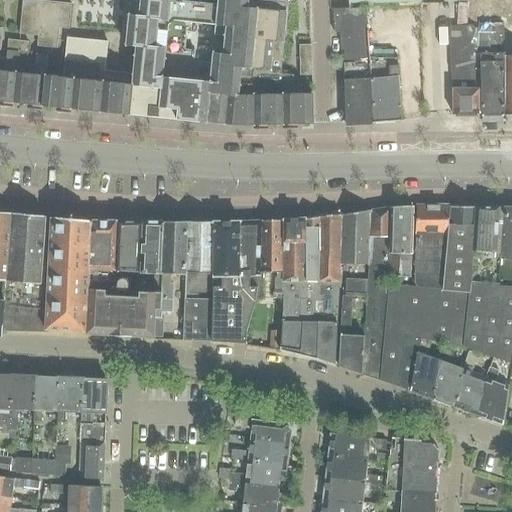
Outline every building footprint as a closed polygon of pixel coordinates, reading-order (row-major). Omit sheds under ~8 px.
[(28,0),(22,0),(20,24),(39,26),(44,27),(47,2),(28,0)] [(105,72),(108,42),(67,38),(66,49),(64,67),(65,67),(64,77),(61,107),(70,108),(71,108),(71,109),(72,109),(72,108),(89,110),(89,111),(90,111),(90,110),(100,111),(100,112),(101,112),(101,111),(118,113),(119,114),(119,113),(129,114),(129,115),(130,115),(130,114),(147,116),(148,117),(148,116),(158,117),(159,118),(159,117),(177,119),(178,120),(178,119),(187,120),(188,121),(188,120),(206,122),(207,122),(224,124),(225,124),(235,125),(236,125),(254,125),(255,125),(264,125),(265,125),(267,125),(282,124),(283,124),(284,124),(293,124),(294,124),(295,124),(312,124),(313,124),(313,123),(313,113),(313,112),(312,95),(313,95),(313,93),(312,93),(311,93),(311,94),(293,94),(293,76),(284,75),(281,74),(281,70),(282,61),(282,60),(284,42),(284,41),(285,32),(285,31),(287,13),(287,12),(288,3),(288,2),(288,1),(287,1),(287,2),(278,1),(278,0),(277,0),(271,0),(217,0),(217,5),(200,3),(199,3),(189,2),(190,2),(189,2),(188,2),(171,0),(170,0),(169,0),(170,0),(168,0),(129,0),(128,7),(128,15),(128,16),(127,25),(126,27),(125,44),(125,45),(125,46),(126,47),(126,45),(135,46),(134,55),(134,57),(132,74),(105,72)] [(47,2),(44,27),(59,28),(69,29),(71,5),(47,2)] [(344,63),(346,125),(371,123),(369,66),(369,59),(366,8),(349,9),(333,9),(334,32),(340,32),(341,50),(344,50),(344,63)] [(20,24),(19,35),(38,37),(39,26),(20,24)] [(504,115),(505,26),(502,26),(502,25),(492,25),(492,50),(495,50),(495,53),(480,53),(481,115),(504,115)] [(39,26),(38,37),(58,39),(59,28),(44,27),(39,26)] [(449,26),(451,72),(453,116),(478,115),(477,30),(472,26),(469,26),(449,26)] [(37,43),(37,46),(57,49),(58,39),(38,37),(37,43)] [(8,40),(7,51),(13,52),(17,53),(18,41),(14,41),(8,40)] [(18,41),(17,53),(19,53),(27,54),(28,42),(18,41)] [(311,45),(300,45),(300,55),(311,55),(311,45)] [(0,101),(3,101),(2,102),(3,102),(4,102),(8,102),(13,52),(7,51),(5,72),(0,71),(0,101)] [(14,103),(28,104),(31,104),(31,105),(32,105),(37,105),(42,55),(36,54),(34,74),(17,73),(19,53),(17,53),(13,52),(8,102),(13,102),(13,103),(14,103)] [(43,106),(57,107),(60,107),(60,108),(61,108),(61,107),(64,77),(46,75),(48,56),(42,55),(37,105),(40,105),(42,105),(41,106),(43,106)] [(311,55),(300,55),(300,65),(312,65),(311,55)] [(369,66),(373,123),(401,121),(397,66),(398,66),(398,59),(369,59),(369,66)] [(312,65),(300,65),(300,75),(312,75),(312,65)] [(388,284),(387,278),(390,207),(389,208),(373,211),(371,211),(369,261),(368,264),(368,280),(367,294),(367,297),(364,337),(362,375),(380,381),(388,284)] [(391,207),(390,207),(387,278),(409,278),(413,207),(391,207)] [(417,287),(443,290),(450,207),(417,207),(416,216),(414,283),(417,287)] [(468,293),(469,282),(476,207),(450,207),(443,290),(468,293)] [(496,283),(500,217),(500,207),(476,207),(469,282),(496,283)] [(502,208),(500,207),(500,217),(496,283),(499,284),(501,259),(504,208),(502,208)] [(511,207),(504,207),(504,208),(501,259),(511,259),(511,207)] [(351,214),(340,215),(340,262),(340,264),(368,264),(369,261),(371,211),(351,214)] [(0,280),(5,281),(7,282),(12,214),(0,212),(0,280)] [(44,227),(44,217),(13,214),(7,282),(5,281),(4,302),(2,331),(14,331),(14,330),(25,330),(25,332),(46,332),(46,329),(47,285),(40,284),(44,227)] [(318,217),(319,266),(319,282),(340,283),(340,264),(340,262),(340,215),(318,217)] [(47,285),(46,329),(76,332),(76,330),(79,331),(79,332),(86,333),(88,289),(89,272),(90,231),(91,221),(51,217),(50,227),(47,285)] [(305,219),(305,265),(304,265),(304,282),(306,282),(318,282),(319,282),(319,266),(318,217),(305,219)] [(305,219),(284,220),(284,230),(283,283),(304,282),(304,265),(305,265),(305,219)] [(273,293),(272,299),(282,299),(283,283),(284,230),(284,220),(265,221),(263,273),(264,273),(276,273),(277,277),(275,277),(274,293),(273,293)] [(90,231),(89,272),(115,272),(115,271),(117,232),(117,222),(91,221),(90,231)] [(213,278),(211,342),(234,343),(235,342),(245,342),(245,344),(246,344),(247,331),(255,300),(262,301),(264,273),(263,273),(265,221),(261,221),(239,222),(232,222),(232,221),(214,222),(214,232),(213,273),(213,278)] [(117,232),(115,271),(140,273),(143,232),(142,222),(117,222),(117,232)] [(140,273),(140,274),(154,274),(162,274),(164,232),(164,222),(142,222),(143,232),(140,273)] [(163,274),(162,300),(172,300),(172,284),(170,284),(170,275),(186,276),(186,271),(187,232),(187,222),(164,222),(164,232),(162,274),(163,274)] [(187,232),(186,271),(186,276),(183,341),(211,342),(213,278),(213,273),(214,232),(214,222),(187,222),(187,232)] [(511,259),(501,259),(499,284),(496,283),(469,282),(468,293),(464,342),(463,347),(511,364),(511,366),(511,259)] [(86,333),(86,334),(108,335),(108,336),(132,337),(132,336),(154,337),(154,318),(155,312),(156,312),(156,310),(161,310),(162,305),(162,300),(163,274),(162,274),(154,274),(153,292),(139,292),(139,297),(128,296),(128,284),(127,281),(125,279),(122,279),(119,280),(118,281),(116,284),(116,296),(106,295),(106,290),(88,289),(86,333)] [(345,279),(345,287),(356,288),(357,280),(345,279)] [(368,280),(357,280),(356,288),(356,296),(367,297),(367,294),(368,280)] [(315,359),(335,365),(338,302),(339,293),(340,283),(319,282),(318,282),(317,293),(306,293),(306,282),(304,282),(283,283),(282,299),(281,332),(280,350),(315,359)] [(443,290),(417,287),(388,284),(380,381),(381,381),(382,380),(396,385),(395,386),(397,386),(402,347),(404,335),(445,344),(451,345),(463,347),(464,342),(468,293),(443,290)] [(345,287),(345,296),(356,296),(356,288),(345,287)] [(352,297),(342,297),(338,367),(362,375),(364,337),(350,336),(351,310),(354,310),(354,301),(352,300),(352,297)] [(154,328),(154,337),(163,337),(163,328),(154,328)] [(280,350),(280,337),(272,336),(271,349),(280,351),(280,350)] [(402,347),(397,386),(399,387),(399,386),(408,390),(410,391),(417,351),(418,352),(419,345),(413,344),(402,347)] [(451,345),(445,344),(440,359),(440,360),(433,400),(456,408),(463,369),(462,368),(450,364),(456,346),(451,345)] [(440,359),(418,352),(417,351),(410,391),(433,400),(440,360),(440,359)] [(471,371),(474,365),(478,354),(468,351),(462,368),(463,369),(456,408),(479,416),(486,377),(471,371)] [(505,413),(509,385),(494,380),(498,371),(490,367),(486,377),(479,416),(502,425),(504,419),(505,413)] [(11,376),(0,375),(0,424),(2,425),(2,431),(8,432),(8,431),(9,431),(11,376)] [(18,410),(33,411),(34,411),(36,377),(36,376),(12,375),(11,376),(9,431),(17,431),(18,410)] [(36,377),(34,411),(33,411),(33,422),(33,440),(41,440),(42,411),(56,412),(57,412),(59,378),(36,377)] [(59,378),(57,412),(56,412),(56,423),(64,423),(65,413),(81,413),(83,379),(83,378),(59,377),(59,378)] [(93,478),(103,479),(105,425),(88,424),(89,414),(96,413),(105,414),(107,380),(83,379),(81,413),(78,478),(93,478)] [(234,428),(251,430),(250,438),(289,443),(291,432),(291,431),(285,424),(255,421),(255,416),(236,413),(234,428)] [(351,436),(331,433),(328,456),(363,460),(363,459),(367,460),(369,447),(374,447),(373,450),(385,452),(386,441),(370,438),(351,436)] [(250,439),(249,446),(248,452),(232,450),(231,459),(287,465),(289,443),(250,438),(250,439)] [(242,438),(241,445),(249,446),(250,439),(242,438)] [(420,444),(420,440),(391,438),(389,455),(388,463),(388,466),(437,469),(438,462),(437,462),(437,450),(438,449),(433,444),(433,445),(420,444)] [(55,460),(55,463),(66,464),(70,463),(70,446),(55,446),(55,460)] [(377,454),(376,461),(388,463),(389,455),(377,454)] [(328,456),(326,478),(381,484),(382,477),(366,475),(367,462),(362,462),(363,460),(328,456)] [(11,459),(0,457),(0,469),(9,471),(11,462),(11,459)] [(16,472),(31,473),(32,458),(14,457),(15,462),(16,472)] [(32,458),(31,473),(42,474),(43,459),(32,458)] [(287,465),(231,459),(247,461),(245,475),(229,473),(229,480),(284,486),(287,465)] [(55,463),(54,475),(65,476),(66,464),(55,463)] [(437,469),(388,466),(385,490),(436,494),(436,493),(435,493),(436,476),(437,476),(437,469)] [(221,469),(220,479),(222,480),(229,481),(229,480),(229,473),(230,470),(221,469)] [(15,479),(0,476),(0,496),(12,498),(14,487),(22,489),(24,481),(15,480),(15,479)] [(326,478),(323,499),(357,503),(358,502),(362,502),(364,489),(380,491),(381,484),(326,478)] [(284,486),(229,480),(229,481),(227,489),(227,491),(236,492),(236,488),(244,489),(242,503),(281,508),(284,486)] [(24,481),(22,489),(36,490),(40,491),(41,482),(24,481)] [(100,492),(101,487),(58,485),(58,494),(68,494),(67,505),(102,507),(102,492),(100,492)] [(436,494),(385,490),(383,502),(399,503),(398,511),(434,511),(435,500),(436,500),(436,494)] [(12,498),(0,496),(0,511),(19,511),(20,510),(10,509),(12,498)] [(361,511),(362,505),(357,504),(357,503),(323,499),(321,511),(361,511)] [(240,511),(280,511),(281,508),(242,503),(240,511)]
